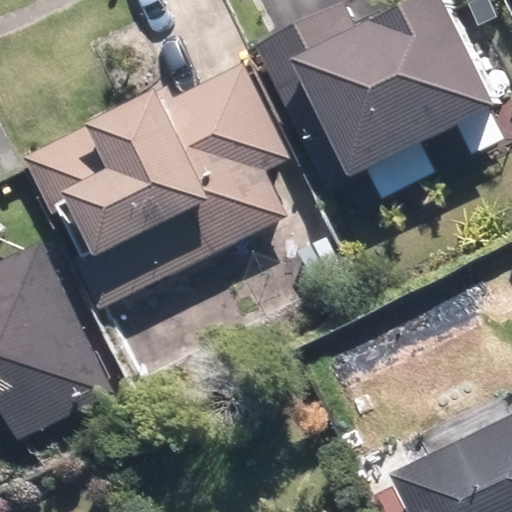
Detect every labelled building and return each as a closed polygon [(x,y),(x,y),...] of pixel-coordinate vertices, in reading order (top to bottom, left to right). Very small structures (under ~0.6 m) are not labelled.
[(364,0),(274,47),(351,195),(389,175),(391,179),(511,115),(511,65),(478,0),(464,0),(386,40),(364,0)] [(187,87),(41,157),(116,311),(308,218),(284,170),(312,157),(267,62),(197,96),(195,90),(189,93),(187,87)] [(341,236),(311,251),(328,286),(358,272),(341,236)] [(0,404),(14,398),(33,438),(131,392),(61,240),(6,266),(0,253),(0,404)] [(511,511),(511,437),(431,474),(448,511),(511,511)]
